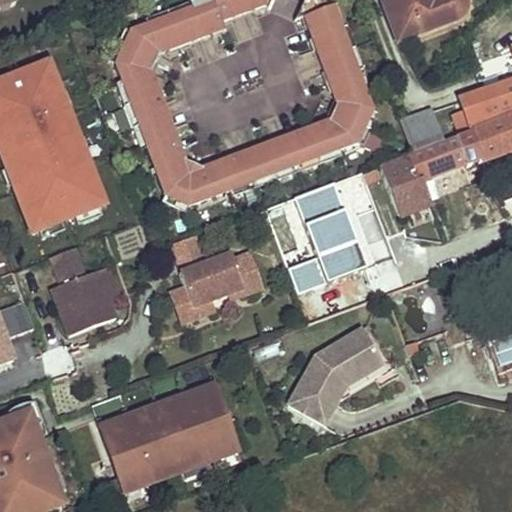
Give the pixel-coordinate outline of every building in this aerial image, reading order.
[(0,12),(14,7),(10,0),(3,0),(0,1),(0,12)] [(214,7),(131,39),(116,71),(165,197),(197,212),(360,148),(373,115),(334,13),(328,14),(321,3),(317,0),(307,0),(296,26),(305,24),(337,108),(331,127),(204,175),(185,166),(151,78),(160,61),(225,36),(222,28),(266,12),(268,16),(275,0),(216,0),(212,2),(214,7)] [(437,0),(384,0),(401,43),(448,25),(458,22),(463,16),(464,10),(464,5),(460,0),(437,0)] [(0,180),(23,243),(104,213),(47,62),(0,79),(0,180)] [(511,83),(460,102),(465,115),(469,125),(456,130),(459,137),(511,116),(511,83)] [(444,143),(431,112),(408,121),(401,124),(413,155),(444,143)] [(469,125),(465,115),(453,121),(456,130),(469,125)] [(511,151),(511,116),(459,137),(444,143),(413,155),(409,157),(419,184),(511,151)] [(419,184),(409,157),(381,168),(400,220),(428,209),(419,184)] [(195,238),(172,247),(174,254),(198,245),(195,238)] [(198,245),(174,254),(182,275),(180,275),(185,290),(193,311),(211,304),(228,298),(243,293),(245,297),(264,290),(251,255),(234,262),(231,256),(206,266),(198,245)] [(75,252),(51,261),(57,274),(79,264),(75,252)] [(79,264),(57,274),(62,289),(86,280),(79,264)] [(108,271),(99,274),(110,304),(120,301),(108,271)] [(62,289),(52,293),(70,339),(89,331),(88,328),(93,326),(95,330),(117,321),(110,304),(99,274),(86,280),(62,289)] [(185,290),(171,295),(183,326),(214,314),(211,304),(193,311),(185,290)] [(243,293),(228,298),(230,302),(245,297),(243,293)] [(27,311),(22,309),(0,317),(0,371),(14,366),(7,345),(35,335),(27,311)] [(511,326),(484,336),(499,378),(511,373),(511,326)] [(340,382),(378,360),(361,331),(314,360),(286,407),(323,428),(345,390),(340,382)] [(419,356),(416,345),(405,349),(408,359),(419,356)] [(382,367),(378,360),(340,382),(345,390),(382,367)] [(215,387),(101,430),(120,481),(107,486),(113,501),(240,453),(215,387)] [(41,452),(30,421),(0,432),(0,511),(61,511),(56,497),(54,498),(38,453),(41,452)]
